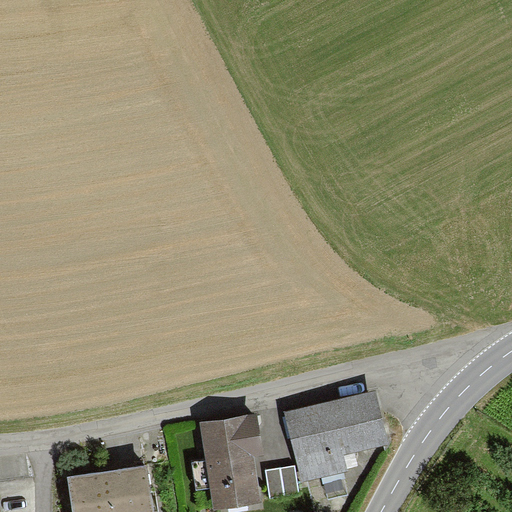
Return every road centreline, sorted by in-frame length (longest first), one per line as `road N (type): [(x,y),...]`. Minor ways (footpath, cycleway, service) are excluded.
road 1 (residential): [(46,439),(384,367),(438,362),(474,379)]
road 2 (tertiary): [(474,379),(431,430),(381,511)]
